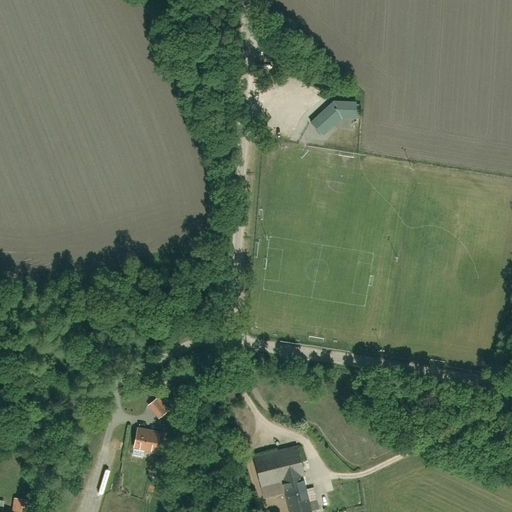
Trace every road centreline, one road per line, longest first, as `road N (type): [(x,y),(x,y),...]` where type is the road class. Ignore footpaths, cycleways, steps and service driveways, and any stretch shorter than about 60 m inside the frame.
road 1 (residential): [(248,0),(230,338)]
road 2 (residential): [(230,338),(511,392)]
road 3 (residential): [(0,441),(209,339),(230,338)]
road 4 (track): [(84,511),(118,383)]
